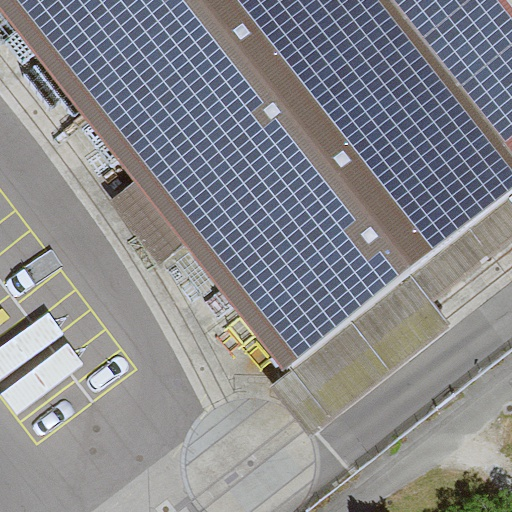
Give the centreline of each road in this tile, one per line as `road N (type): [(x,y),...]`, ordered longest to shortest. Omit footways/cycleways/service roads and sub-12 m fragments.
road 1 (unknown): [(247,504),(105,268),(0,133)]
road 2 (track): [(511,379),(344,511)]
